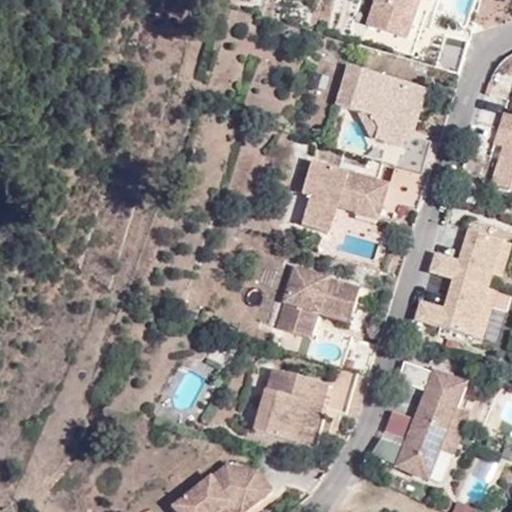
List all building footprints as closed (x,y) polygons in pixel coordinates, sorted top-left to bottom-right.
[(422,0),(433,3),(433,0),(376,0),(368,26),(408,39),(418,10),(413,9),(416,0),(422,0)] [(445,34),(440,51),(464,58),(469,40),(445,34)] [(440,51),(436,68),(460,74),(464,58),(440,51)] [(362,96),(379,128),(376,138),(402,147),(406,134),(411,117),(417,119),(426,89),(349,66),(337,105),(345,107),(350,92),(362,96)] [(345,107),(358,111),(371,138),(376,138),(379,128),(362,96),(350,92),(345,107)] [(511,116),(506,115),(498,146),(509,148),(496,186),(511,190),(511,116)] [(408,135),(412,136),(417,119),(411,117),(406,134),(407,134),(408,135)] [(403,148),(428,155),(422,173),(429,175),(438,143),(412,136),(408,135),(407,134),(403,148)] [(397,166),(422,173),(428,155),(403,148),(402,148),(397,166)] [(395,205),(400,187),(424,194),(428,179),(397,170),(394,169),(389,185),(313,163),(303,196),(312,198),(304,227),(330,234),(335,216),(332,215),(335,205),(338,206),(359,211),(361,204),(382,209),(381,211),(401,216),(403,208),(395,205)] [(397,166),(395,166),(394,169),(397,170),(428,179),(429,175),(422,173),(397,166)] [(424,194),(400,187),(395,205),(403,208),(419,212),(424,194)] [(398,224),(401,216),(381,211),(382,209),(361,204),(359,211),(380,217),(379,218),(398,224)] [(457,279),(489,288),(494,273),(503,276),(511,245),(511,243),(471,231),(467,247),(472,248),(470,255),(465,253),(462,262),(440,256),(435,272),(457,279)] [(361,289),(296,268),(278,328),(300,334),(309,304),(316,299),(354,311),(361,289)] [(422,320),(483,339),(498,291),(489,288),(457,279),(449,304),(454,306),(452,312),(447,310),(426,304),(422,320)] [(351,322),(354,311),(316,299),(309,304),(300,334),(311,338),(318,312),(351,322)] [(379,344),(353,336),(348,351),(374,359),(379,344)] [(344,369),(370,376),(374,359),(348,351),(344,369)] [(405,363),(399,382),(429,392),(418,419),(450,432),(458,410),(468,385),(436,373),(435,374),(405,363)] [(338,367),(337,371),(345,373),(349,374),(368,380),(370,376),(344,369),(338,367)] [(330,386),(274,370),(257,433),(299,445),(310,406),(322,410),(330,386)] [(337,371),(333,385),(364,395),(368,380),(349,374),(345,373),(337,371)] [(364,395),(333,385),(326,409),(357,417),(364,395)] [(322,410),(310,406),(299,445),(312,449),(322,410)] [(471,415),(458,410),(450,432),(450,433),(462,438),(471,415)] [(450,433),(450,432),(418,419),(408,447),(385,437),(374,455),(402,465),(400,466),(432,478),(443,450),(456,455),(462,438),(450,433)] [(261,476),(230,468),(176,509),(177,511),(226,511),(232,507),(235,511),(254,511),(276,496),(261,476)]
